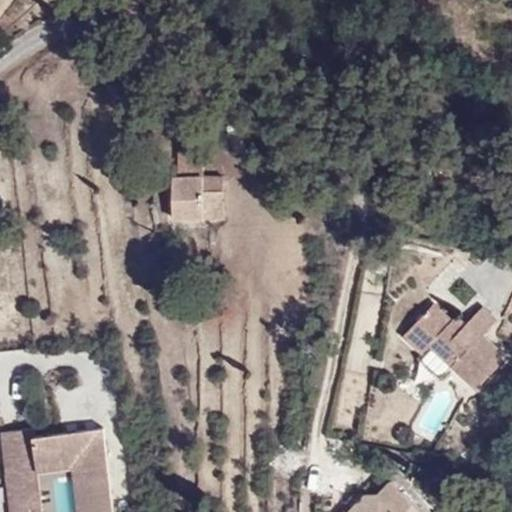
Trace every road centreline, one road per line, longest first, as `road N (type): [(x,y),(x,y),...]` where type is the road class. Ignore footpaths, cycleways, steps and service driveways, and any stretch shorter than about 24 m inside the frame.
road 1 (unclassified): [(511,197),(342,138),(265,87),(242,60),(233,14),(219,0)]
road 2 (unknown): [(375,149),(323,420),(340,471)]
